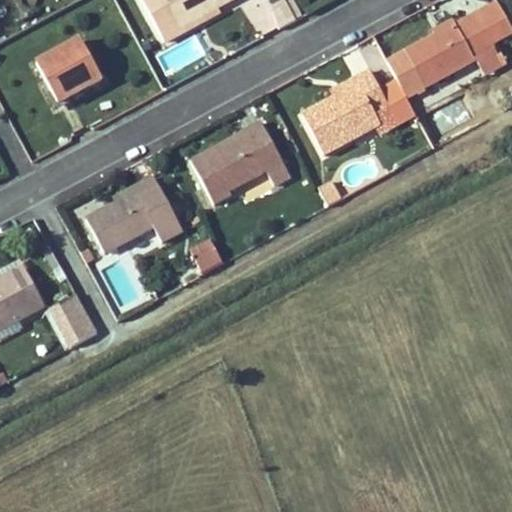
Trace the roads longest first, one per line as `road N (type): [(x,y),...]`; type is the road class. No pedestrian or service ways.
road 1 (unknown): [(511,130),(130,343),(114,336),(32,190)]
road 2 (residential): [(383,0),(0,206)]
